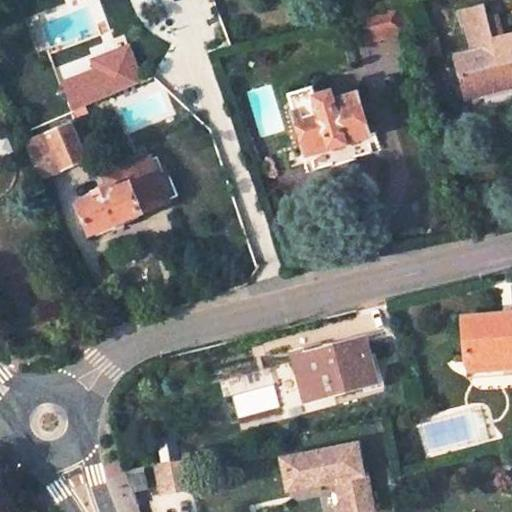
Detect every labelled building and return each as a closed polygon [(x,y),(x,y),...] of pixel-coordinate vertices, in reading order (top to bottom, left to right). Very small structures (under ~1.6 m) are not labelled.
[(486,2),(460,9),(465,27),(468,27),(474,51),(455,55),(461,77),(475,73),(481,97),(511,88),(511,31),(495,36),(486,2)] [(397,9),(350,22),(358,47),(404,35),(397,9)] [(85,106),(141,83),(126,46),(93,61),(97,71),(65,84),(76,110),(85,106)] [(475,73),(461,77),(468,101),(481,97),(475,73)] [(319,89),(292,97),(310,153),(370,135),(357,93),(348,96),(345,88),(320,95),(319,89)] [(85,106),(76,110),(74,111),(77,118),(88,114),(85,106)] [(87,160),(72,126),(30,145),(45,179),(87,160)] [(100,198),(81,207),(95,235),(146,212),(170,201),(151,158),(108,177),(112,187),(98,193),(100,198)] [(510,314),(459,319),(461,362),(511,358),(511,309),(510,310),(510,314)] [(316,348),(291,355),(304,402),(365,386),(360,365),(368,362),(362,341),(317,352),(316,348)] [(462,374),(511,370),(511,358),(461,362),(462,374)] [(358,470),(351,445),(276,460),(283,492),(322,484),(321,479),(330,476),(338,511),(351,511),(368,508),(360,469),(358,470)] [(191,459),(162,464),(168,494),(197,488),(191,459)] [(129,493),(147,490),(142,469),(121,473),(129,493)]
